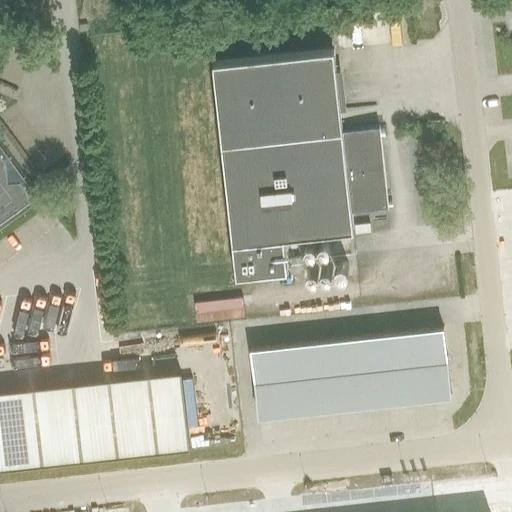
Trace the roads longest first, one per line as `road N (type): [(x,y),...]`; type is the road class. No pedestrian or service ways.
road 1 (unclassified): [(0,505),(508,450)]
road 2 (unclassified): [(461,0),(508,450)]
